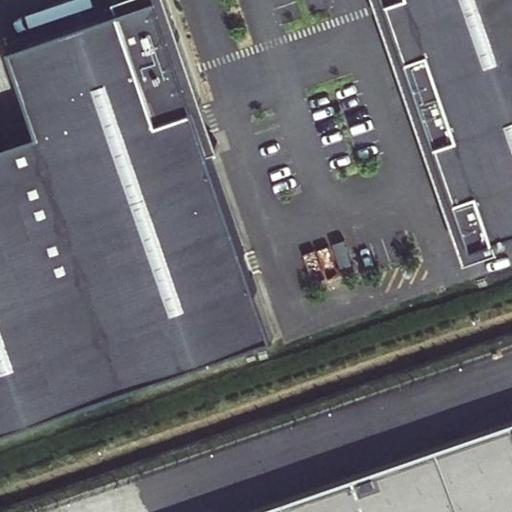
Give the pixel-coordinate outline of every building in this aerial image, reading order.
[(0,428),(273,333),(207,147),(217,144),(215,140),(214,140),(207,143),(194,106),(201,103),(165,0),(114,0),(116,5),(7,43),(36,127),(4,138),(0,126),(0,428)] [(385,0),(377,0),(396,55),(404,52),(385,0)] [(511,0),(377,0),(385,0),(404,52),(396,55),(427,142),(434,140),(453,193),(445,196),(465,253),(491,244),(492,247),(497,245),(493,235),(511,228),(511,0)] [(201,103),(194,106),(207,143),(214,140),(201,103)] [(434,140),(427,142),(445,196),(453,193),(434,140)] [(511,511),(511,416),(226,511),(511,511)]
